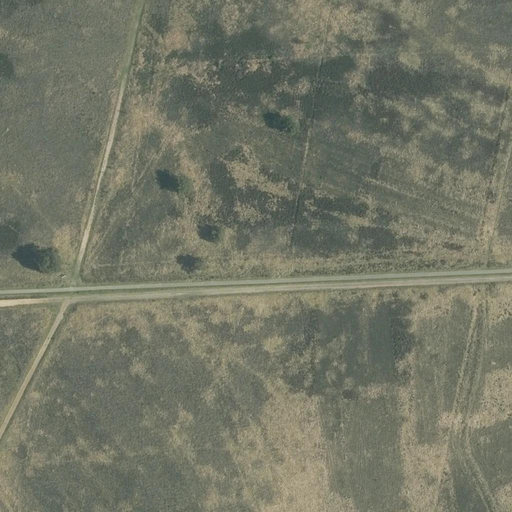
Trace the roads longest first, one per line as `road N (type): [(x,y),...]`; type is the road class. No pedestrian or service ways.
road 1 (track): [(66,304),(511,282)]
road 2 (track): [(0,427),(66,304)]
